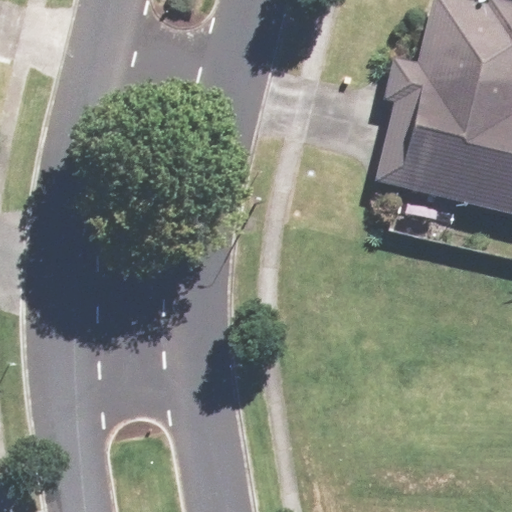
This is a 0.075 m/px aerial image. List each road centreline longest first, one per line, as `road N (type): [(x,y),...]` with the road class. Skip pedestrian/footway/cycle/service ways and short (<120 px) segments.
road 1 (residential): [(63,305),(65,207),(103,58)]
road 2 (residential): [(234,93),(204,315)]
road 3 (residential): [(83,511),(63,305)]
road 4 (residential): [(204,315),(201,374),(216,511)]
road 5 (residential): [(63,305),(204,315)]
road 6 (residential): [(103,58),(234,93)]
